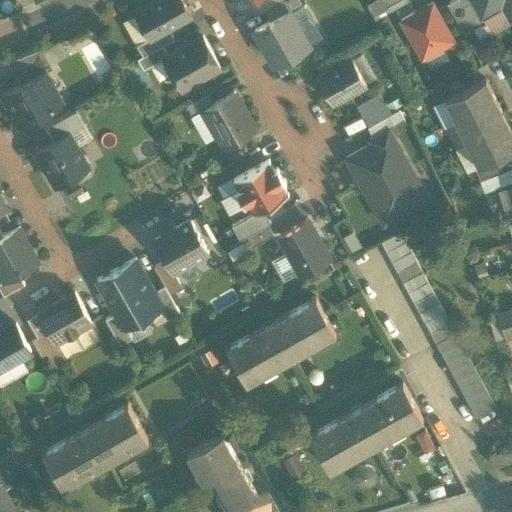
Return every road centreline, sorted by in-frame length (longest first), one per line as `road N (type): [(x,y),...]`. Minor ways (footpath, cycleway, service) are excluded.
road 1 (unknown): [(40,21),(192,288)]
road 2 (residential): [(206,0),(330,208)]
road 3 (residential): [(0,150),(66,269)]
